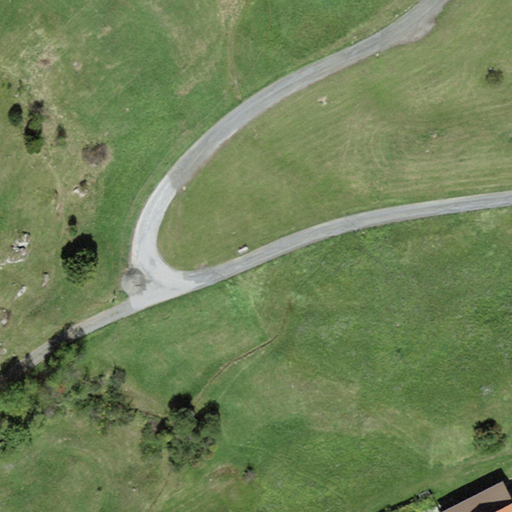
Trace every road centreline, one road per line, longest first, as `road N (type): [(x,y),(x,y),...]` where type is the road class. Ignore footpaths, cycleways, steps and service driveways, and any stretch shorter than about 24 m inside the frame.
road 1 (track): [(159,291),(144,257),(144,230),(159,194),(195,151),(272,91),(365,46),(435,0)]
road 2 (track): [(511,193),(322,223),(159,291)]
road 3 (track): [(159,291),(86,324),(0,381)]
road 4 (track): [(511,454),(402,488),(361,511)]
